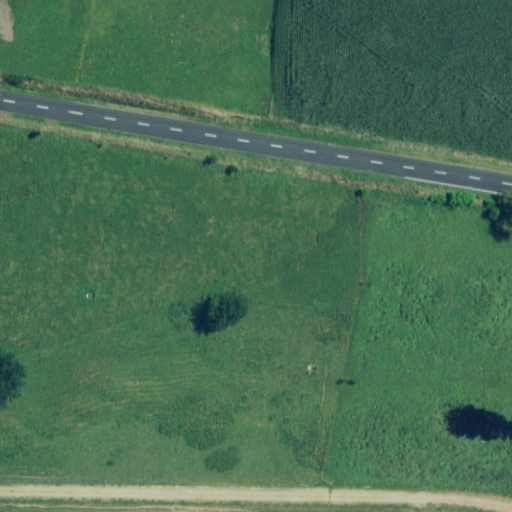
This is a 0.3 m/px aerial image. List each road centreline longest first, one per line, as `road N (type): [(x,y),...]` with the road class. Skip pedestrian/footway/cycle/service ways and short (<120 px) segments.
road 1 (unclassified): [(511,184),(0,97)]
road 2 (track): [(511,509),(0,491)]
